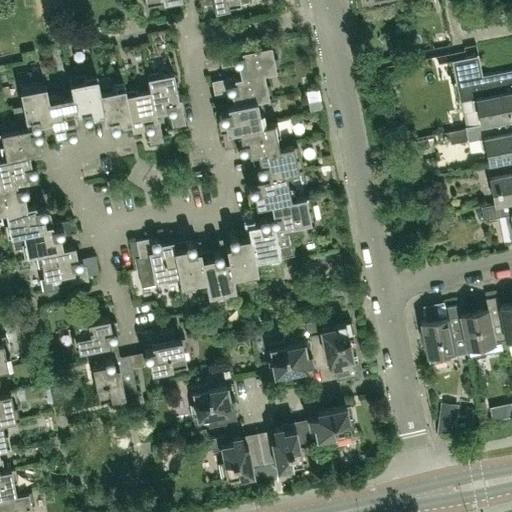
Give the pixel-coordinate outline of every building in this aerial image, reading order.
[(249,0),(248,0),(199,0),(200,4),(213,1),(215,11),(228,8),(227,4),(249,0)] [(396,0),(398,10),(400,10),(398,0),(433,0),(434,3),(435,3),(434,0),(396,0)] [(280,69),(277,55),(273,56),(270,44),(242,49),(241,48),(218,52),(221,65),(232,63),(235,65),(238,64),(241,75),(264,71),(264,72),(280,69)] [(133,45),(117,51),(121,65),(138,59),(133,45)] [(511,116),(511,68),(482,75),(477,53),(476,53),(476,54),(468,56),(451,59),(455,80),(460,101),(475,98),(480,123),(511,116)] [(178,99),(172,70),(159,73),(159,69),(145,72),(148,87),(152,106),(153,105),(154,111),(166,109),(166,111),(169,113),(171,125),(184,122),(179,98),(178,99)] [(103,117),(98,89),(95,71),(81,74),(82,78),(70,80),(76,110),(80,109),(82,117),(84,119),(90,118),(92,119),(102,117),(103,117)] [(239,103),(256,100),(273,96),(270,82),(266,83),(264,72),(264,71),(241,75),(236,76),(235,75),(211,80),(214,94),(226,91),(229,93),(232,92),(234,103),(239,102),(239,103)] [(76,110),(70,80),(69,76),(68,77),(71,93),(59,95),(59,91),(47,93),(45,94),(49,112),(50,118),(55,139),(67,136),(69,134),(74,133),(76,130),(74,123),(78,122),(76,110)] [(50,118),(49,112),(45,94),(47,93),(44,79),(30,81),(31,85),(20,88),(19,84),(18,84),(22,104),(12,106),(14,120),(15,125),(29,123),(30,127),(38,126),(39,123),(39,120),(49,118),(50,118)] [(131,122),(124,89),(123,80),(109,83),(110,86),(98,89),(103,117),(103,119),(108,118),(109,126),(112,128),(117,127),(119,128),(130,126),(131,126),(131,122)] [(155,116),(154,111),(153,105),(152,106),(148,87),(137,90),(137,86),(124,89),(131,122),(131,126),(130,126),(130,128),(144,125),(144,127),(146,129),(149,141),(162,139),(157,117),(156,117),(155,116)] [(265,122),(263,110),(259,111),(256,100),(239,103),(239,102),(234,103),(228,104),(228,102),(219,104),(219,105),(226,103),(227,108),(220,109),(218,113),(219,118),(217,121),(219,133),(232,130),(232,129),(265,122)] [(511,157),(511,116),(480,123),(466,126),(466,125),(464,125),(465,127),(467,139),(467,140),(483,137),(488,162),(511,157)] [(39,146),(37,135),(39,135),(41,132),(40,127),(38,126),(30,127),(29,123),(15,125),(14,120),(0,123),(0,133),(2,142),(0,141),(0,153),(0,154),(34,147),(39,146)] [(278,146),(276,134),(280,134),(277,120),(265,122),(232,129),(232,130),(234,142),(237,144),(238,149),(240,150),(248,149),(249,151),(278,146)] [(465,127),(448,130),(451,142),(467,139),(465,127)] [(297,169),(294,156),(298,156),(295,142),(278,146),(249,151),(249,154),(241,155),(242,156),(251,154),(253,164),(255,166),(256,171),(259,173),(267,171),(268,175),(297,169)] [(36,168),(34,163),(36,160),(34,149),(39,148),(39,146),(34,147),(0,154),(0,180),(15,177),(15,178),(27,176),(26,173),(34,171),(36,168)] [(511,198),(511,157),(488,162),(472,165),(473,166),(486,164),(489,178),(494,177),(499,201),(511,198)] [(294,195),(291,183),(287,184),(285,173),(301,170),(300,168),(297,169),(268,175),(255,178),(256,182),(248,184),(246,187),(247,192),(245,194),(248,206),(270,202),(294,197),(294,195)] [(473,191),(488,191),(487,169),(472,170),(473,191)] [(32,201),(30,191),(27,189),(26,184),(23,182),(16,183),(15,178),(15,177),(0,180),(0,207),(4,206),(32,201)] [(307,207),(311,206),(308,193),(294,195),(294,197),(270,202),(271,213),(270,213),(268,216),(269,224),(273,223),(280,257),(294,254),(290,236),(296,234),(295,228),(314,224),(314,223),(310,223),(310,220),(313,219),(313,217),(309,218),(307,207)] [(511,240),(511,198),(499,201),(494,202),(494,203),(481,206),(482,214),(483,219),(511,213),(511,219),(511,226),(511,230),(511,239),(504,241),(504,242),(511,240)] [(10,232),(51,224),(50,221),(48,212),(46,210),(45,205),(43,203),(34,205),(34,200),(32,201),(4,206),(7,219),(3,220),(6,233),(10,232)] [(481,206),(474,207),(476,215),(482,214),(481,206)] [(280,257),(273,223),(269,224),(268,216),(265,214),(259,215),(258,218),(258,221),(248,223),(249,228),(255,262),(267,259),(267,256),(278,254),(279,257),(280,257)] [(51,224),(10,232),(13,248),(21,246),(23,255),(35,253),(35,252),(56,248),(61,247),(59,235),(62,235),(64,232),(76,230),(73,217),(50,221),(51,224)] [(255,262),(249,228),(248,223),(246,223),(247,229),(236,231),(234,233),(229,234),(228,237),(229,245),(225,246),(228,258),(233,287),(234,291),(236,291),(232,275),(243,273),(244,276),(257,274),(255,262)] [(179,279),(172,242),(171,239),(159,242),(159,238),(156,237),(151,238),(149,236),(135,239),(138,256),(135,257),(141,286),(155,283),(154,279),(165,277),(166,281),(179,279)] [(205,278),(199,249),(195,250),(194,242),(191,240),(185,241),(183,239),(172,242),(179,279),(180,287),(194,284),(193,281),(205,278)] [(87,279),(84,264),(82,262),(81,258),(78,256),(76,256),(74,244),(61,247),(56,248),(35,252),(35,253),(37,266),(41,265),(44,277),(39,278),(42,290),(43,291),(72,285),(71,282),(87,279)] [(233,287),(228,258),(223,259),(222,251),(219,249),(213,250),(211,249),(201,251),(200,249),(199,249),(205,278),(208,296),(221,293),(221,290),(233,287)] [(506,344),(498,305),(496,296),(484,298),(486,308),(459,313),(467,352),(467,353),(495,348),(494,346),(506,344)] [(511,302),(498,305),(506,344),(507,344),(507,345),(511,344),(511,302)] [(467,352),(459,313),(457,304),(445,306),(447,315),(420,321),(429,361),(455,356),(455,354),(467,352)] [(110,337),(115,336),(116,333),(115,328),(117,325),(116,319),(109,320),(108,314),(72,321),(75,333),(71,334),(74,349),(83,347),(86,360),(97,357),(110,355),(107,338),(110,337)] [(314,320),(305,322),(308,335),(317,333),(314,320)] [(352,357),(348,339),(353,337),(349,320),(332,324),(332,320),(317,323),(319,333),(324,356),(329,355),(330,364),(333,365),(336,379),(360,374),(357,361),(346,363),(345,358),(352,357)] [(187,349),(185,337),(184,336),(174,338),(172,326),(140,332),(140,333),(148,332),(149,337),(151,346),(143,348),(141,350),(142,357),(141,359),(142,364),(149,362),(151,370),(186,363),(184,350),(187,349)] [(0,367),(11,365),(9,352),(5,352),(3,342),(7,341),(6,340),(3,340),(2,335),(5,334),(5,333),(0,333),(0,367)] [(324,356),(319,333),(317,333),(308,335),(308,337),(310,346),(304,347),(303,340),(284,344),(284,339),(266,342),(270,360),(266,361),(268,374),(301,368),(301,370),(303,370),(302,364),(310,362),(312,359),(324,356)] [(138,397),(132,366),(129,353),(127,353),(129,361),(115,364),(113,356),(110,355),(97,357),(98,363),(91,364),(98,399),(110,397),(111,401),(124,398),(125,402),(136,400),(138,397)] [(430,365),(431,380),(452,377),(451,363),(430,365)] [(235,395),(232,382),(207,387),(206,381),(189,385),(193,402),(189,403),(194,429),(235,420),(235,419),(227,421),(224,407),(232,405),(234,402),(233,397),(235,395)] [(19,417),(16,403),(13,404),(11,392),(14,391),(14,389),(0,392),(0,420),(1,420),(19,417)] [(455,424),(458,402),(441,400),(438,422),(455,424)] [(352,435),(348,417),(352,417),(349,403),(316,409),(317,413),(308,415),(307,417),(292,420),(295,432),(298,446),(304,444),(304,446),(311,445),(309,432),(315,431),(316,437),(334,433),(335,438),(352,435)] [(0,446),(10,445),(7,431),(3,432),(1,420),(0,420),(0,446)] [(307,461),(304,446),(304,444),(298,446),(295,432),(289,433),(287,421),(280,423),(279,425),(274,426),(272,428),(274,436),(259,439),(257,431),(256,432),(263,465),(275,462),(277,472),(291,469),(290,465),(307,461)] [(212,449),(220,448),(223,461),(218,462),(221,479),(239,475),(240,479),(254,476),(252,467),(263,465),(256,432),(257,440),(243,442),(242,434),(239,433),(234,434),(232,433),(209,437),(212,449)] [(16,494),(14,483),(17,482),(15,468),(0,470),(0,498),(16,495),(16,494)] [(278,476),(266,478),(269,492),(280,489),(278,476)] [(32,511),(31,505),(35,504),(32,491),(16,494),(16,495),(0,498),(0,511),(32,511)]
